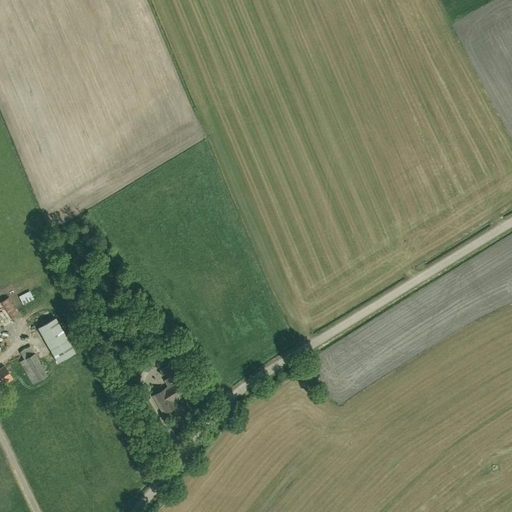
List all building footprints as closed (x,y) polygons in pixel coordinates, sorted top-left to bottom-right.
[(23,305),(34,299),(30,291),(19,297),(23,305)] [(12,298),(2,303),(11,321),(21,315),(12,298)] [(75,354),(55,318),(38,328),(57,363),(75,354)] [(20,352),(24,359),(20,362),(32,384),(47,375),(31,346),(20,352)] [(130,379),(141,385),(152,364),(142,358),(130,379)] [(181,380),(178,374),(183,371),(177,361),(172,364),(172,363),(163,369),(169,378),(166,380),(169,386),(153,396),(164,413),(176,406),(174,401),(183,395),(176,383),(181,380)] [(0,388),(13,379),(4,366),(0,368),(0,388)]
